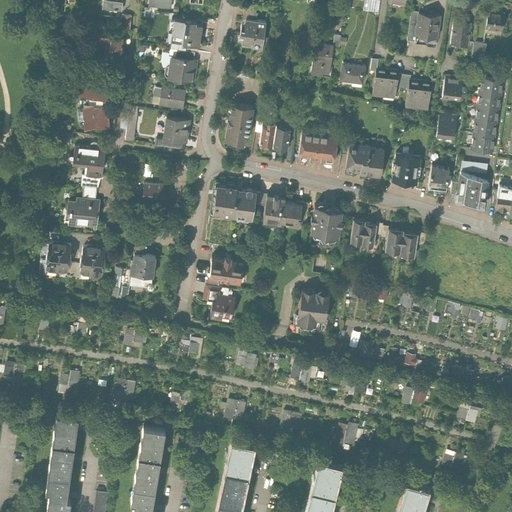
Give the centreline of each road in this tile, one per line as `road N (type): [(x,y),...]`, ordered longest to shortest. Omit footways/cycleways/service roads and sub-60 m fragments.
road 1 (residential): [(217,163),(419,206),(511,236)]
road 2 (residential): [(226,0),(207,126),(217,163)]
road 3 (residential): [(217,163),(202,183),(180,319)]
